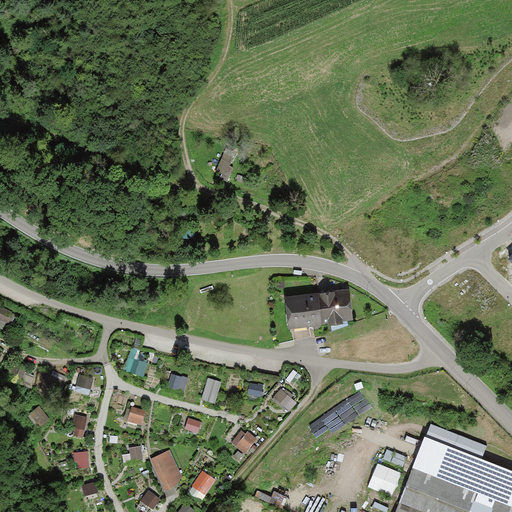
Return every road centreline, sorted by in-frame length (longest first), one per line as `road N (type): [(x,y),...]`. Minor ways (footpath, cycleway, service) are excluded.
road 1 (unclassified): [(438,349),(412,368),(323,364),(114,322),(0,275)]
road 2 (tertiary): [(402,312),(337,269),(296,261),(115,265),(55,243),(0,209)]
road 3 (track): [(0,111),(151,175),(302,222),(356,261),(357,280)]
road 4 (track): [(227,0),(220,68),(183,126),(200,190)]
road 5 (track): [(323,364),(315,395),(210,511)]
